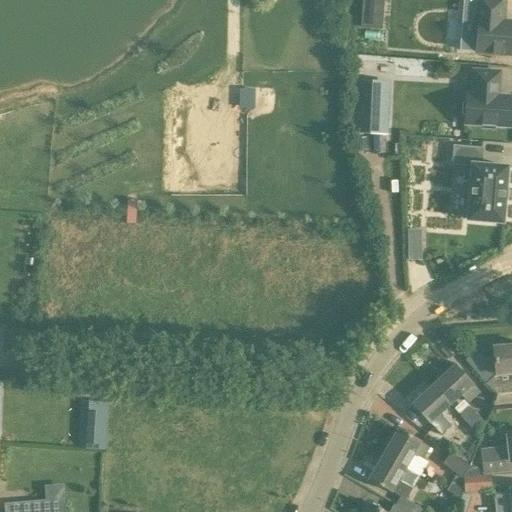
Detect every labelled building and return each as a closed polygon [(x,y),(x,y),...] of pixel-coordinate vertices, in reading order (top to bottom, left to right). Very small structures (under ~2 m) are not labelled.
[(362,0),(362,28),(385,28),(385,0),(362,0)] [(511,55),(511,23),(501,22),(503,0),(474,0),(472,36),(476,36),(475,52),(511,55)] [(508,127),(510,97),(496,96),(498,72),(472,71),(470,95),(465,94),(463,124),(508,127)] [(354,81),(352,133),(385,134),(387,82),(354,81)] [(180,112),(180,188),(234,188),(234,112),(210,112),(211,88),(190,88),(190,112),(180,112)] [(501,223),(506,167),(480,165),(481,149),(453,147),(452,164),(471,166),(467,220),(501,223)] [(409,228),(409,259),(425,258),(424,228),(409,228)] [(511,346),(492,348),(493,357),(482,358),(476,351),(465,360),(496,394),(511,392),(511,346)] [(479,393),(471,385),(454,366),(433,385),(450,405),(460,395),(468,403),(479,393)] [(439,414),(450,405),(433,385),(411,404),(429,424),(430,423),(440,435),(450,426),(439,414)] [(103,449),(106,407),(88,406),(86,448),(103,449)] [(459,416),(476,432),(485,423),(469,406),(459,416)] [(429,447),(421,442),(397,429),(383,454),(406,467),(413,455),(422,460),(429,447)] [(479,449),(482,475),(489,475),(511,473),(511,436),(506,437),(507,446),(479,449)] [(443,464),(455,474),(460,477),(469,467),(450,452),(443,464)] [(420,475),(406,468),(406,467),(383,454),(368,480),(391,493),(392,491),(406,499),(420,475)] [(482,475),(474,476),(463,476),(464,491),(464,493),(491,490),(489,475),(482,475)] [(511,511),(511,488),(510,489),(509,484),(497,485),(498,495),(493,496),(494,511),(511,511)] [(399,497),(394,505),(406,511),(421,511),(423,511),(399,497)] [(48,511),(47,502),(21,504),(21,511),(48,511)] [(406,511),(393,504),(388,511),(384,511),(369,503),(363,511),(406,511)]
